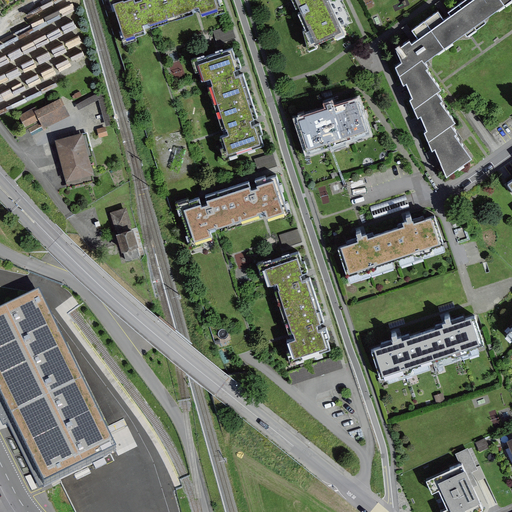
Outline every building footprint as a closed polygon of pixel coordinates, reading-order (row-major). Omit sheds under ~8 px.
[(55,0),(61,13),(76,7),(72,0),(55,0)] [(144,28),(172,19),(166,0),(138,0),(134,1),(133,0),(113,0),(110,1),(123,41),(146,34),(144,28)] [(166,0),(172,19),(200,10),(202,17),(222,10),(219,0),(166,0)] [(327,0),(290,0),(311,47),(343,33),(327,0)] [(468,0),(461,6),(475,26),(505,4),(502,0),(468,0)] [(445,47),(475,26),(461,6),(444,19),(438,11),(425,21),(445,47)] [(65,29),(78,24),(75,17),(62,22),(65,29)] [(396,66),(400,76),(422,59),(424,62),(445,47),(425,21),(412,29),(417,38),(411,43),(410,40),(396,49),(402,62),(396,66)] [(208,78),(218,104),(247,94),(240,74),(234,76),(232,69),(239,67),(232,46),(194,59),(202,81),(208,78)] [(409,99),(413,108),(437,92),(441,88),(426,69),(428,67),(424,62),(422,59),(400,76),(404,84),(407,82),(413,96),(409,99)] [(424,132),(427,140),(451,124),(455,121),(440,102),(443,99),(437,92),(413,108),(417,117),(421,115),(428,129),(424,132)] [(219,137),(226,159),(265,146),(258,123),(252,125),(249,117),(254,116),(247,94),(218,104),(227,134),(219,137)] [(34,108),(19,115),(24,128),(38,121),(42,129),(70,116),(62,98),(35,110),(34,108)] [(358,103),(297,122),(307,154),(368,135),(358,103)] [(451,124),(427,140),(432,151),(435,148),(448,176),(472,157),(455,134),(457,132),(451,124)] [(83,135),(55,141),(65,184),(93,178),(83,135)] [(250,182),(229,189),(239,222),(267,214),(269,220),(289,214),(276,173),(256,180),(258,186),(252,188),(250,182)] [(211,232),(239,222),(229,189),(206,196),(208,203),(201,205),(199,198),(177,205),(190,245),(213,238),(211,232)] [(126,209),(110,214),(120,250),(136,246),(126,209)] [(386,234),(396,264),(443,248),(433,219),(386,234)] [(349,279),(396,264),(386,234),(339,250),(349,279)] [(276,283),(285,309),(315,298),(308,278),(302,280),(300,274),(306,272),(299,251),(262,264),(269,285),(276,283)] [(38,291),(0,309),(0,402),(43,489),(118,452),(38,291)] [(287,341),(294,363),(333,350),(325,328),(319,330),(317,322),(322,320),(315,298),(285,309),(295,339),(287,341)] [(425,335),(434,365),(484,349),(475,319),(425,335)] [(382,382),(434,365),(425,335),(372,351),(382,382)] [(341,355),(289,366),(292,379),(344,368),(341,355)] [(110,423),(116,437),(120,435),(122,441),(132,437),(124,418),(110,423)] [(468,444),(459,450),(465,461),(474,455),(468,444)] [(67,484),(78,511),(129,511),(125,502),(137,497),(129,478),(125,479),(118,462),(67,484)] [(461,464),(429,478),(433,487),(440,484),(450,507),(443,510),(443,511),(465,511),(479,506),(461,464)]
